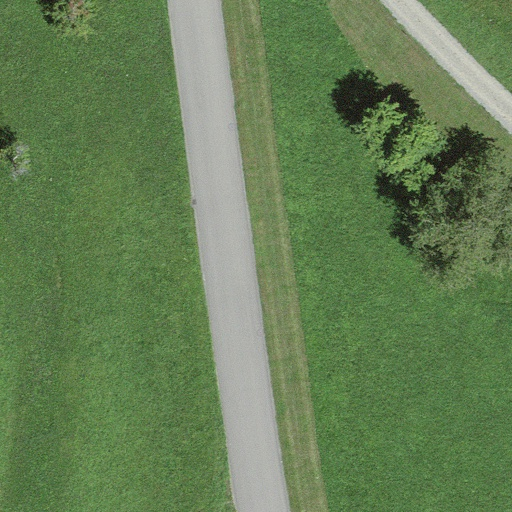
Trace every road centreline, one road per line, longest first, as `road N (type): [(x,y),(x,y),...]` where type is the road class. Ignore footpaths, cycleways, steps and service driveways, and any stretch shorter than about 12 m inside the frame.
road 1 (unclassified): [(267,511),(194,0)]
road 2 (track): [(511,112),(402,0)]
